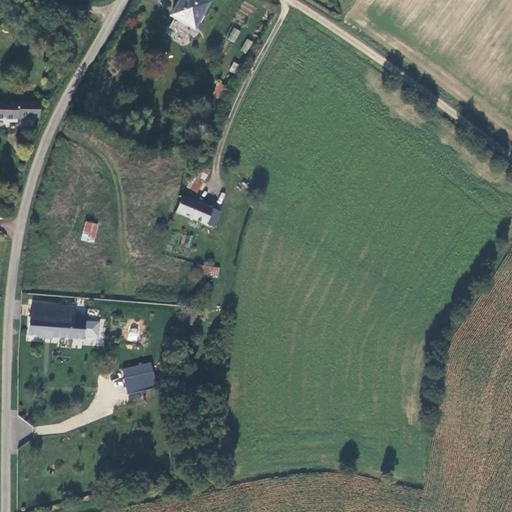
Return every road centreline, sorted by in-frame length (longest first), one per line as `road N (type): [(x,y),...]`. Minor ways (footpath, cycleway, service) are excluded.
road 1 (unclassified): [(5,511),(7,348),(19,231),(60,108),(123,0)]
road 2 (track): [(289,0),(511,155)]
